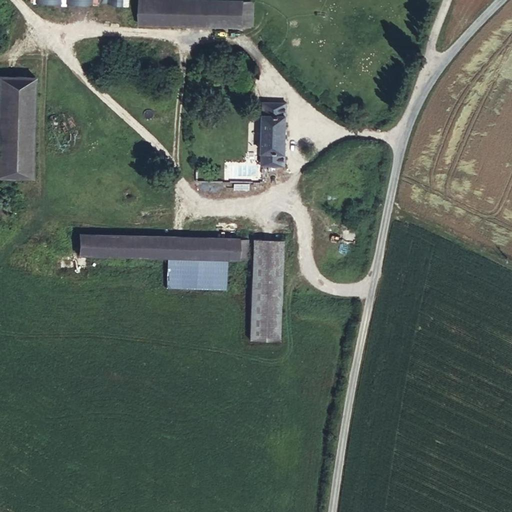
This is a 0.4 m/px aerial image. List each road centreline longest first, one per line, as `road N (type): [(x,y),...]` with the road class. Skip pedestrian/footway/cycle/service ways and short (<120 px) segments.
road 1 (track): [(10,0),(192,199),(266,206),(296,219),(321,280),(368,290)]
road 2 (unclassified): [(411,100),(393,152),(327,511)]
road 3 (track): [(41,33),(237,41),(341,131)]
road 4 (track): [(266,206),(305,158),(341,131),(397,139)]
road 5 (track): [(175,183),(183,34)]
road 6 (track): [(511,262),(384,201)]
road 7 (unclassified): [(500,0),(411,100)]
